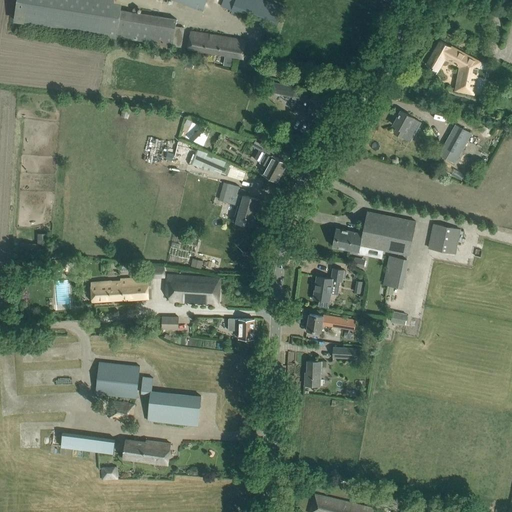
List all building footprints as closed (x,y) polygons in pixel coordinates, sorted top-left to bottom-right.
[(106,35),(111,0),(17,0),(14,22),(106,35)] [(175,0),(203,10),(206,0),(175,0)] [(221,0),(219,7),(268,25),(267,25),(267,26),(267,27),(267,28),(268,29),(269,29),(270,28),(270,27),(270,26),(274,28),(281,8),(260,0),(221,0)] [(177,18),(139,12),(120,9),(116,37),(155,43),(154,48),(171,50),(172,46),(172,45),(181,46),(184,27),(175,25),(177,18)] [(245,46),(247,46),(248,41),(188,34),(186,52),(243,58),(245,46)] [(476,62),(440,41),(427,64),(435,69),(443,56),(459,64),(455,88),(479,92),(484,63),(476,62)] [(327,102),(308,90),(295,87),(295,86),(272,81),(270,91),(303,98),(299,104),(317,116),(327,102)] [(421,122),(401,111),(394,125),(397,127),(394,132),(402,137),(405,131),(406,131),(410,124),(418,128),(421,122)] [(454,160),(471,130),(456,122),(440,152),(454,160)] [(257,129),(255,135),(264,139),(267,132),(257,129)] [(259,150),(255,159),(260,162),(267,166),(263,174),(277,182),(287,163),(273,155),(277,149),(264,144),(261,151),(259,150)] [(174,153),(168,152),(166,158),(172,160),(174,153)] [(233,221),(253,226),(260,199),(238,193),(240,186),(228,183),(223,201),(237,205),(233,221)] [(416,221),(367,211),(362,233),(337,228),(333,246),(358,251),(359,248),(364,248),(364,246),(410,255),(416,221)] [(458,228),(433,224),(429,248),(450,252),(454,253),(454,252),(455,244),(458,244),(461,229),(458,228)] [(463,240),(461,251),(490,257),(492,246),(463,240)] [(507,312),(511,287),(511,266),(429,250),(420,294),(507,312)] [(389,255),(383,283),(401,287),(406,258),(389,255)] [(346,270),(333,268),(332,275),(333,276),(333,278),(318,276),(314,298),(319,299),(318,305),(328,307),(332,286),(340,287),(341,282),(343,282),(346,270)] [(167,273),(166,293),(170,293),(170,300),(218,304),(220,277),(167,273)] [(149,298),(148,277),(122,278),(122,280),(112,281),(112,280),(93,281),(94,299),(123,298),(123,299),(149,298)] [(310,314),(307,329),(320,332),(321,325),(333,327),(354,330),(355,319),(338,316),(338,318),(310,314)] [(175,316),(160,315),(159,328),(175,328),(175,316)] [(255,319),(229,318),(228,330),(239,330),(239,338),(254,339),(255,319)] [(333,346),(332,356),(353,357),(354,353),(356,353),(356,347),(354,347),(333,346)] [(140,365),(99,360),(95,393),(136,397),(140,365)] [(321,361),(308,360),(307,376),(305,376),(305,385),(320,385),(321,361)] [(143,377),(142,393),(151,394),(148,421),(198,426),(201,396),(152,390),(153,378),(143,377)] [(129,420),(134,401),(112,396),(108,412),(115,414),(114,416),(129,420)] [(124,452),(123,458),(168,464),(171,443),(146,440),(146,441),(126,439),(124,452)] [(102,463),(103,478),(117,478),(116,462),(102,463)] [(387,492),(382,504),(396,509),(397,509),(406,511),(408,511),(412,502),(400,498),(401,497),(387,492)] [(372,511),(373,510),(315,494),(310,511),(372,511)]
